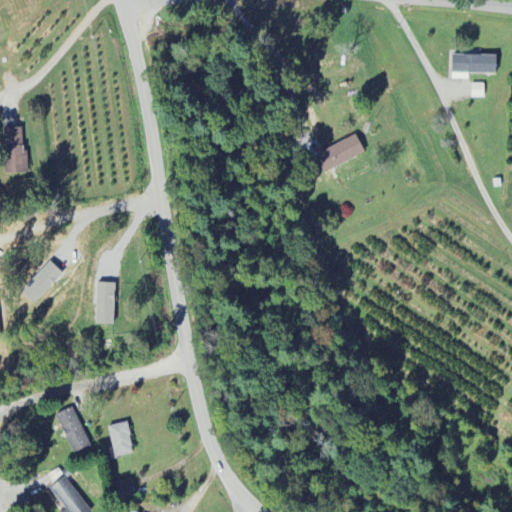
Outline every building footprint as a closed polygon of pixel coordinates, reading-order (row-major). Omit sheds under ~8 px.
[(452,81),(469,81),(469,75),(497,75),(497,57),(453,56),(452,81)] [(29,153),(23,153),(22,129),(4,130),(6,174),(30,173),(29,153)] [(366,156),(358,137),(316,154),(323,173),(366,156)] [(22,292),(35,304),(63,274),(50,262),(22,292)] [(114,325),(115,284),(97,283),(96,324),(114,325)] [(56,416),(74,455),(91,447),(73,408),(56,416)] [(116,458),(135,454),(127,423),(108,427),(116,458)] [(88,511),(67,478),(50,488),(65,511),(63,511),(88,511)] [(119,504),(136,500),(133,480),(116,483),(119,504)]
